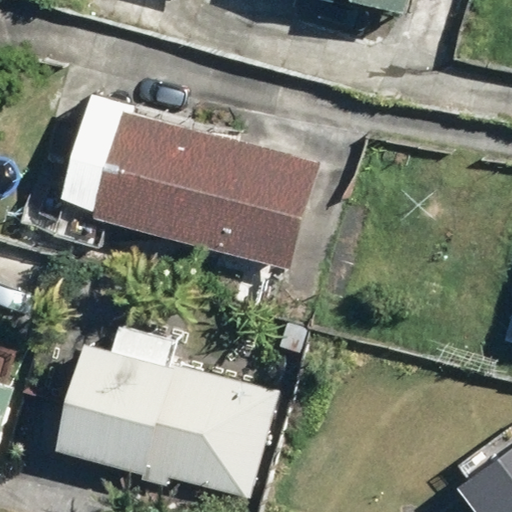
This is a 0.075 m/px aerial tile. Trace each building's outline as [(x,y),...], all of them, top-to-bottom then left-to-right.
[(347,0),(346,7),(408,22),(413,0),(347,0)] [(322,160),(92,99),(62,213),(292,274),(322,160)] [(82,342),(54,454),(253,503),(281,391),(169,363),(175,340),(116,325),(110,348),(82,342)] [(0,443),(16,389),(0,384),(0,443)] [(511,511),(511,449),(457,492),(473,511),(511,511)]
